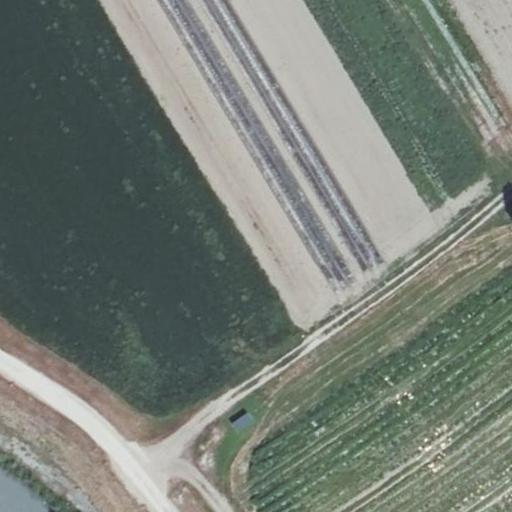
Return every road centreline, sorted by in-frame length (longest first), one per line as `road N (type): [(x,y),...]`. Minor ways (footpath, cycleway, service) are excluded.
road 1 (track): [(141,476),(233,391),(500,212)]
road 2 (track): [(161,511),(105,436),(0,359)]
